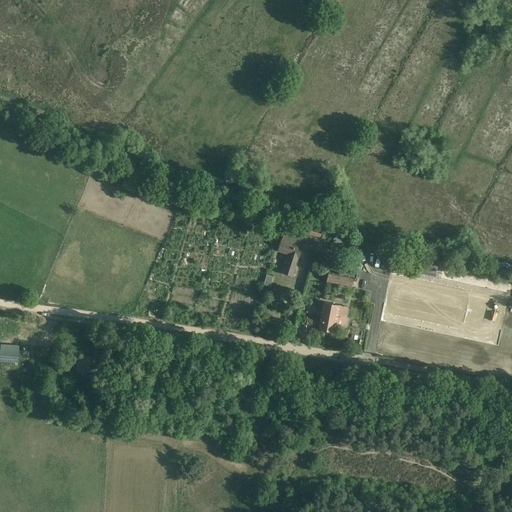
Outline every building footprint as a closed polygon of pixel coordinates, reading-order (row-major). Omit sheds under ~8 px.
[(310,227),(309,230),(307,234),(320,238),(322,231),(310,227)] [(324,229),(321,238),(327,240),(330,231),(324,229)] [(286,232),(279,252),(289,256),(283,273),(292,276),(298,259),(297,258),(301,246),(304,238),(286,232)] [(320,239),(307,235),(306,239),(303,247),(316,251),(320,239)] [(340,239),(339,245),(356,249),(358,243),(340,239)] [(396,250),(392,267),(405,270),(408,253),(396,250)] [(353,277),(328,272),(326,283),(351,288),(353,277)] [(348,307),(323,302),(318,330),(335,333),(338,316),(346,318),(348,307)] [(23,349),(3,347),(1,362),(21,364),(23,349)] [(91,357),(78,355),(76,371),(89,373),(90,366),(98,366),(97,375),(108,375),(110,359),(99,358),(99,359),(91,358),(91,357)]
